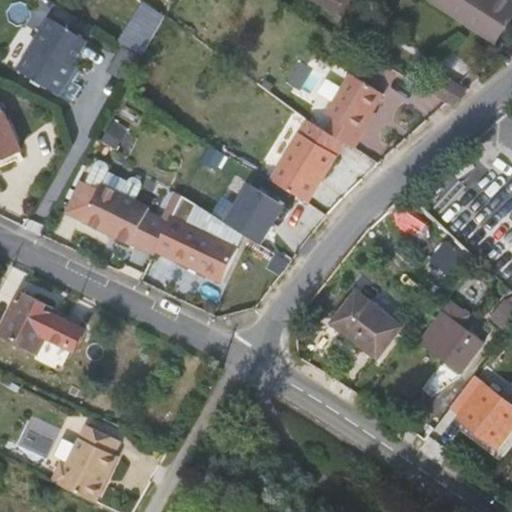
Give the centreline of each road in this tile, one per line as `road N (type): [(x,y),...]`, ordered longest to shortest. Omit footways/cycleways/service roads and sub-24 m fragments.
road 1 (residential): [(511,84),(361,210),(244,360)]
road 2 (residential): [(484,511),(244,360)]
road 3 (residential): [(244,360),(0,235)]
road 4 (residential): [(152,511),(244,360)]
